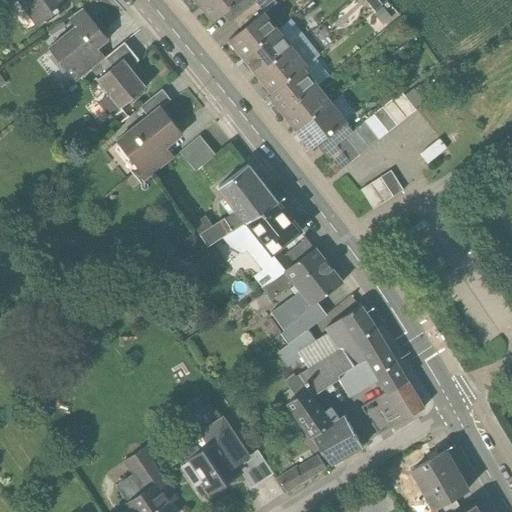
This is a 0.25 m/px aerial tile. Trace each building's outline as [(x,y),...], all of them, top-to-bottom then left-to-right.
[(20,0),(27,10),(28,10),(39,25),(70,3),(67,0),(20,0)] [(203,0),(199,4),(213,22),(223,15),(241,0),(203,0)] [(241,0),(223,15),(230,24),(233,21),(256,3),(258,1),(256,0),(241,0)] [(256,3),(233,21),(241,30),(263,13),(256,3)] [(108,41),(83,10),(69,19),(77,28),(65,38),(64,37),(49,49),(69,74),(72,71),(92,54),(108,41)] [(241,30),(229,40),(244,58),(278,31),(263,13),(241,30)] [(305,38),(291,20),(278,31),(292,49),(305,38)] [(278,31),(244,58),(258,76),(292,49),(278,31)] [(305,38),(292,49),(306,67),(320,56),(305,38)] [(133,56),(123,44),(104,59),(112,69),(123,60),(125,63),(133,56)] [(306,67),(292,49),(258,76),(272,93),(302,69),(303,69),(306,67)] [(92,54),(72,71),(79,80),(99,63),(92,54)] [(125,63),(123,60),(112,69),(98,81),(109,95),(99,103),(110,117),(145,88),(125,63)] [(272,93),(270,95),(284,113),(316,87),(303,69),(302,69),(272,93)] [(284,113),(283,113),(297,131),(331,104),(317,86),(284,113)] [(162,90),(140,108),(147,117),(160,107),(161,108),(170,100),(162,90)] [(416,111),(401,93),(392,100),(407,118),(416,111)] [(331,104),(297,131),(312,149),(317,145),(345,122),(346,122),(345,122),(356,113),(342,95),(331,104)] [(392,100),(383,108),(397,126),(407,118),(392,100)] [(161,108),(160,107),(147,117),(117,142),(138,169),(139,169),(160,152),(182,134),(161,108)] [(383,108),(374,115),(388,133),(397,126),(383,108)] [(374,115),(364,123),(379,141),(388,133),(374,115)] [(345,122),(317,145),(324,154),(345,138),(346,138),(352,132),(345,122)] [(364,123),(355,130),(369,148),(379,141),(364,123)] [(355,130),(352,132),(346,138),(360,156),(369,148),(355,130)] [(199,136),(180,152),(196,172),(215,156),(199,136)] [(346,138),(345,138),(336,145),(351,163),(360,156),(346,138)] [(336,145),(327,153),(341,171),(351,163),(336,145)] [(160,152),(139,169),(138,169),(135,171),(144,182),(169,162),(160,152)] [(248,165),(219,188),(227,198),(220,203),(230,217),(204,233),(201,230),(197,232),(207,247),(277,204),(278,203),(248,165)] [(391,172),(381,178),(393,197),(403,191),(391,172)] [(371,184),(361,191),(373,210),(383,204),(371,184)] [(277,204),(225,236),(228,240),(231,244),(244,251),(248,247),(261,263),(300,231),(277,204)] [(314,250),(306,239),(282,258),(289,268),(314,250)] [(289,268),(261,288),(270,300),(290,286),(287,282),(290,280),(300,292),(270,313),(284,332),(298,323),(295,320),(317,303),(343,283),(315,249),(314,250),(289,268)] [(317,303),(295,320),(298,323),(284,332),(281,335),(287,344),(306,331),(326,316),(317,303)] [(377,330),(362,307),(326,329),(342,351),(354,368),(367,361),(375,375),(396,362),(377,330)] [(306,331),(277,354),(286,366),(316,345),(306,331)] [(342,351),(294,382),(289,373),(283,377),(296,397),(305,390),(307,389),(313,397),(341,380),(339,377),(354,368),(342,351)] [(354,368),(339,377),(341,380),(351,397),(379,381),(375,375),(367,361),(354,368)] [(396,362),(375,375),(379,381),(387,394),(407,382),(396,362)] [(387,394),(374,401),(376,404),(380,402),(385,411),(383,412),(392,427),(424,409),(407,382),(387,394)] [(332,426),(305,390),(296,397),(288,402),(296,416),(312,438),(332,426)] [(374,401),(362,408),(378,435),(392,427),(383,412),(385,411),(380,402),(376,404),(374,401)] [(229,412),(218,420),(231,438),(242,430),(229,412)] [(332,426),(312,438),(331,465),(339,460),(356,451),(362,448),(345,418),(332,426)] [(239,472),(219,441),(183,465),(196,485),(202,481),(209,492),(239,472)] [(146,447),(125,461),(133,474),(137,472),(148,489),(156,483),(157,484),(164,480),(151,460),(153,459),(146,447)] [(467,492),(445,453),(412,471),(435,511),(467,492)] [(317,457),(297,468),(296,467),(278,479),(287,492),(325,469),(317,457)] [(133,474),(115,486),(127,503),(148,489),(137,472),(133,474)] [(148,489),(127,503),(132,511),(175,511),(169,503),(176,498),(164,480),(157,484),(156,483),(148,489)]
